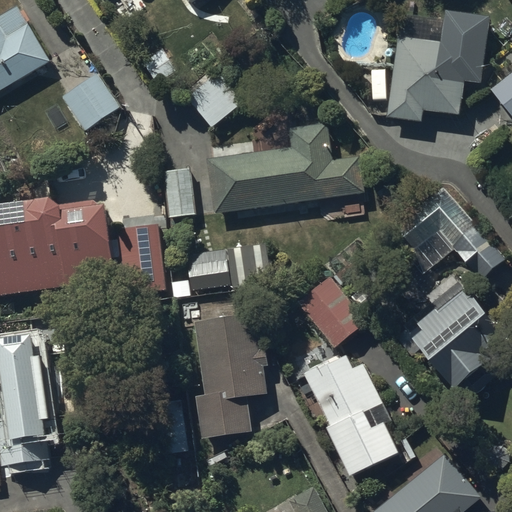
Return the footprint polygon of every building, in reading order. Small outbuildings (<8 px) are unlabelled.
[(182,0),(189,9),(202,0),(182,0)] [(0,98),(52,67),(19,12),(0,23),(0,98)] [(402,45),(398,44),(388,125),(424,129),(425,117),(460,122),(464,89),(483,91),(491,23),(447,18),(446,27),(405,22),(402,45)] [(165,55),(144,69),(158,90),(179,75),(165,55)] [(220,74),(186,98),(205,128),(240,105),(220,74)] [(511,77),(492,94),(511,119),(511,77)] [(97,80),(63,103),(86,137),(120,114),(97,80)] [(369,199),(364,162),(333,166),(328,129),(289,135),(292,154),(209,165),(216,219),(369,199)] [(192,175),(166,177),(168,222),(195,221),(192,175)] [(415,256),(407,262),(422,281),(455,253),(483,288),(509,266),(478,229),(474,233),(445,197),(399,236),(415,256)] [(0,216),(0,303),(68,295),(70,311),(120,304),(118,285),(123,285),(125,303),(167,297),(161,232),(118,236),(121,263),(114,263),(108,216),(96,207),(0,216)] [(257,260),(255,250),(188,259),(193,296),(233,291),(233,294),(273,288),(269,258),(257,260)] [(490,362),(507,348),(454,281),(429,302),(436,311),(398,342),(415,363),(421,359),(455,400),(457,402),(460,399),(475,400),(486,391),(486,378),(496,370),(490,362)] [(333,282),(299,310),(335,354),(369,327),(333,282)] [(256,321),(196,330),(206,402),(197,404),(203,446),(253,438),(248,406),(268,403),(263,372),(268,372),(266,356),(261,357),(256,321)] [(32,346),(0,350),(0,373),(8,427),(0,428),(0,455),(2,472),(50,465),(46,432),(51,431),(42,369),(36,370),(32,346)] [(329,367),(304,379),(332,433),(327,436),(351,486),(400,461),(384,431),(374,436),(365,419),(386,409),(365,368),(354,374),(347,362),(331,370),(329,367)] [(170,458),(189,456),(187,432),(167,434),(170,458)] [(447,457),(378,511),(472,511),(482,504),(447,457)] [(325,511),(314,493),(279,511),(325,511)]
